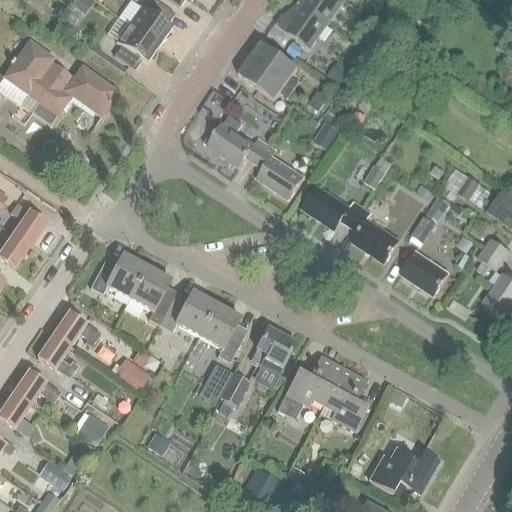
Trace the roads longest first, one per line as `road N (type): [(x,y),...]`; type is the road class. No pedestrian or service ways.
road 1 (unclassified): [(110,223),(508,436)]
road 2 (unclassified): [(511,389),(160,159)]
road 3 (residential): [(160,159),(165,124),(251,12),(251,0)]
road 4 (residential): [(0,375),(110,223)]
